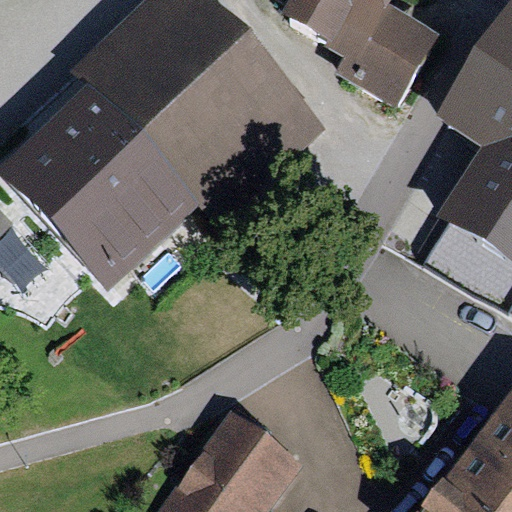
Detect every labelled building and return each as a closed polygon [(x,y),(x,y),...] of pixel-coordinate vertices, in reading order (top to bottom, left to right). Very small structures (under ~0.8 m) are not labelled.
[(206,0),(151,0),(75,70),(88,85),(0,165),(0,173),(109,291),(201,206),(216,222),(322,125),(206,0)] [(393,0),(287,0),(277,18),(340,53),(330,70),(397,107),(439,31),(391,5),(393,0)] [(511,0),(507,0),(433,118),(477,146),(433,217),(511,266),(511,0)] [(511,511),(511,394),(423,511),(511,511)] [(271,511),(302,469),(232,415),(154,511),(271,511)]
